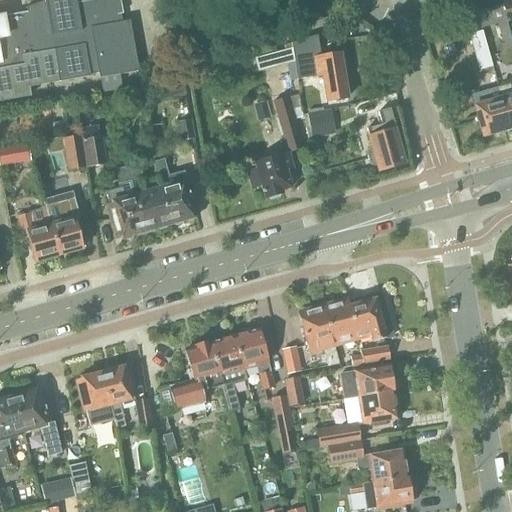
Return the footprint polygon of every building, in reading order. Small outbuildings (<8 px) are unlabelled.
[(42,0),(43,2),(38,3),(34,5),(29,6),(24,8),(24,10),(25,9),(26,12),(0,16),(0,100),(29,95),(28,87),(89,75),(89,74),(97,72),(98,77),(138,70),(129,21),(121,22),(120,15),(122,14),(119,0),(94,0),(76,3),(75,0),(42,0)] [(278,0),(264,0),(262,5),(271,11),(278,0)] [(511,0),(503,3),(507,21),(511,19),(511,0)] [(506,21),(502,7),(490,10),(493,24),(506,21)] [(480,71),(493,68),(483,32),(470,35),(480,71)] [(317,36),(291,44),(297,80),(323,76),(327,102),(347,99),(340,55),(321,58),(317,36)] [(275,51),(265,53),(269,65),(279,63),(275,51)] [(152,108),(185,97),(180,84),(148,95),(152,108)] [(511,84),(495,89),(507,130),(511,128),(511,84)] [(486,91),(488,102),(472,107),(481,137),(507,130),(495,89),(486,91)] [(288,98),(274,102),(285,142),(280,143),(282,149),(279,149),(281,157),(255,164),(256,171),(247,173),(252,190),(261,187),(264,199),(283,194),(282,192),(292,189),(287,171),(292,169),(288,153),(302,149),(288,98)] [(271,119),(267,102),(253,105),(258,122),(271,119)] [(367,128),(372,148),(369,149),(367,153),(368,157),(367,157),(368,161),(369,161),(370,165),(374,167),(377,166),(379,171),(405,164),(389,109),(379,112),(382,124),(367,128)] [(324,112),(309,115),(312,138),(327,136),(324,112)] [(193,139),(190,120),(177,122),(181,142),(193,139)] [(80,136),(63,139),(68,171),(85,168),(80,136)] [(101,138),(81,141),(85,168),(105,165),(101,138)] [(0,149),(0,167),(31,162),(28,145),(0,149)] [(158,179),(170,225),(196,217),(186,182),(184,172),(174,175),(168,177),(164,161),(153,164),(157,180),(158,179)] [(138,165),(127,168),(131,181),(141,178),(138,165)] [(120,184),(131,181),(127,168),(117,170),(120,184)] [(145,194),(135,197),(144,232),(170,225),(158,179),(157,180),(142,184),(145,194)] [(122,188),(105,192),(109,205),(108,205),(118,239),(144,232),(135,197),(126,199),(122,188)] [(50,224),(59,256),(83,249),(76,226),(81,225),(72,193),(52,198),(58,222),(50,224)] [(19,225),(13,226),(17,242),(27,239),(34,262),(59,256),(50,224),(47,212),(33,216),(32,212),(17,216),(19,225)] [(373,342),(392,337),(387,320),(385,314),(384,315),(382,308),(384,307),(383,306),(377,308),(373,295),(347,302),(346,302),(356,337),(355,338),(355,341),(371,336),(373,342)] [(333,344),(355,338),(356,337),(346,302),(347,302),(323,308),(333,344)] [(338,364),(333,344),(323,308),(299,315),(308,350),(321,347),(327,367),(338,364)] [(273,387),(266,362),(258,331),(234,337),(243,372),(244,372),(257,368),(259,375),(258,376),(262,390),(273,387)] [(244,372),(243,372),(234,337),(210,344),(222,387),(229,413),(239,411),(232,385),(246,381),(244,372)] [(185,351),(190,370),(186,371),(189,381),(168,387),(169,389),(157,392),(164,416),(205,404),(203,396),(207,391),(222,387),(210,344),(185,351)] [(295,348),(282,351),(287,374),(300,371),(295,348)] [(360,355),(363,364),(363,365),(389,361),(388,351),(360,355)] [(363,364),(360,355),(350,357),(351,366),(363,364)] [(113,372),(102,374),(114,421),(116,429),(126,427),(119,402),(134,398),(127,368),(124,369),(123,366),(112,369),(113,372)] [(382,368),(340,375),(344,400),(394,392),(390,367),(382,368)] [(80,380),(78,381),(90,427),(114,421),(102,374),(92,377),(91,374),(80,377),(80,380)] [(299,378),(283,381),(289,408),(304,405),(299,378)] [(14,398),(23,431),(39,427),(47,456),(62,452),(54,423),(48,425),(39,391),(14,398)] [(344,400),(343,401),(347,425),(357,423),(357,426),(396,419),(394,408),(396,407),(394,392),(344,400)] [(286,396),(285,396),(270,399),(281,455),(296,452),(286,396)] [(5,436),(23,431),(14,398),(0,401),(0,469),(15,465),(10,449),(9,449),(5,436)] [(151,425),(146,400),(135,402),(139,427),(151,425)] [(347,425),(317,431),(320,448),(327,447),(359,441),(360,441),(357,426),(357,423),(347,425)] [(359,441),(327,447),(330,465),(356,461),(357,468),(362,471),(370,469),(373,483),(405,477),(401,451),(363,457),(360,441),(359,441)] [(69,467),(74,494),(90,491),(84,463),(69,467)] [(373,483),(349,487),(350,495),(364,493),(367,510),(377,508),(377,511),(407,511),(406,503),(412,502),(411,499),(414,498),(412,488),(410,489),(408,477),(405,478),(405,477),(373,483)] [(60,501),(73,498),(74,497),(70,479),(55,483),(60,501)] [(349,487),(338,489),(339,496),(350,495),(349,487)] [(127,490),(129,501),(138,500),(136,488),(127,490)] [(13,501),(1,505),(2,511),(8,511),(15,510),(13,501)]
